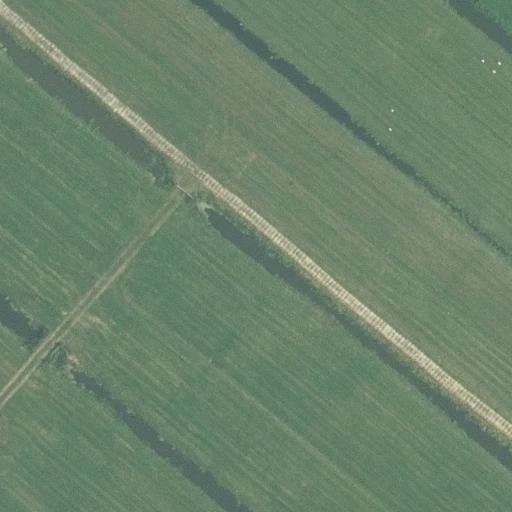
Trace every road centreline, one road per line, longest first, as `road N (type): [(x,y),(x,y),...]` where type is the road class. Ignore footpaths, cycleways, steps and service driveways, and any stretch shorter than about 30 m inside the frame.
road 1 (track): [(511,431),(0,4)]
road 2 (track): [(196,173),(0,398)]
